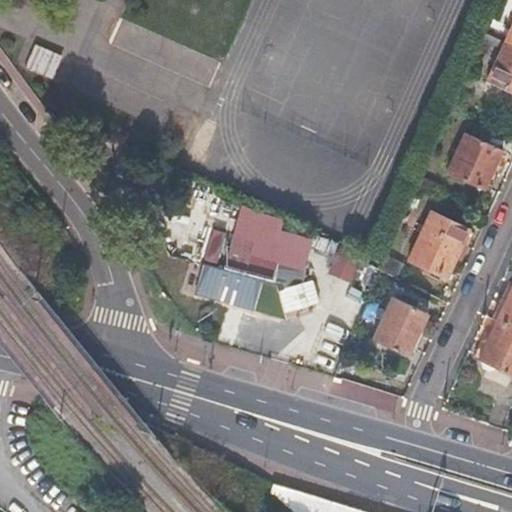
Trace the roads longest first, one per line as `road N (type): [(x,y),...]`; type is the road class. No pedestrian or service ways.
road 1 (residential): [(0,113),(103,250),(122,329),(114,374)]
road 2 (residential): [(418,446),(420,411),(511,211)]
road 3 (primary): [(418,446),(197,398)]
road 4 (primary): [(335,465),(511,503)]
road 5 (primary): [(197,398),(335,465)]
road 6 (primary): [(335,465),(453,511)]
